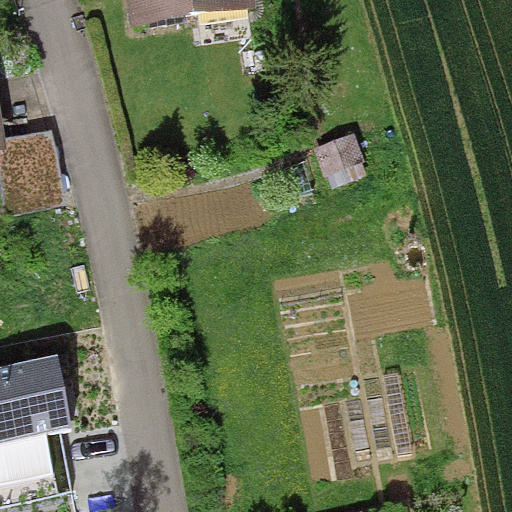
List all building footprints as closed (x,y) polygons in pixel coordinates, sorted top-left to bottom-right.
[(126,0),(130,23),(257,6),(256,0),(126,0)] [(54,131),(6,140),(7,147),(0,148),(0,171),(8,216),(67,205),(54,131)] [(365,160),(355,133),(315,148),(325,175),(328,174),(362,162),(365,160)] [(366,175),(362,162),(328,174),(333,187),(366,175)] [(0,444),(73,429),(59,353),(0,366),(0,444)]
